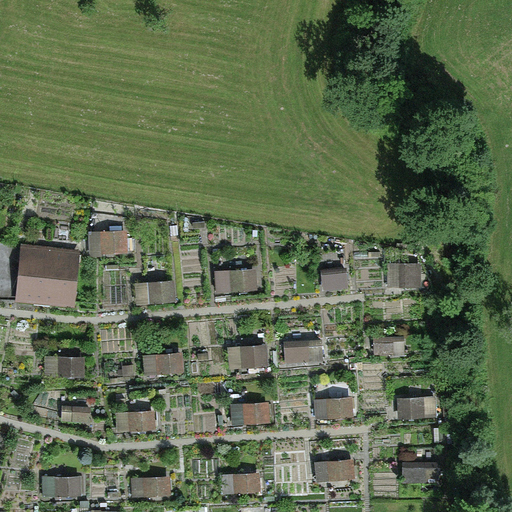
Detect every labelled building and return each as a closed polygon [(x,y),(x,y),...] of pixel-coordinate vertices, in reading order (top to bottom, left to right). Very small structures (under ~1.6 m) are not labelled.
[(129,231),(90,234),(92,257),(130,255),(129,231)] [(81,252),(24,246),(18,301),(75,307),(81,252)] [(216,273),(217,295),(260,293),(259,272),(216,273)] [(138,306),(178,302),(176,282),(136,286),(138,306)] [(322,344),(285,345),(286,366),(323,364),(322,344)] [(230,372),(270,370),(269,347),(230,348),(230,372)] [(146,377),(184,375),(184,355),(145,357),(146,377)] [(47,358),(46,379),(86,379),(86,359),(47,358)] [(437,419),(435,399),(400,401),(401,422),(437,419)] [(316,420),(355,421),(356,401),(317,400),(316,420)] [(233,404),(233,425),(273,426),(274,406),(233,404)] [(119,434),(157,432),(156,413),(118,415),(119,434)] [(356,463),(316,464),(317,483),(357,482),(356,463)] [(262,475),(223,476),(224,496),(263,494),(262,475)] [(84,479),(45,481),(46,499),(84,498),(84,479)] [(133,479),(133,498),(171,499),(172,480),(133,479)]
